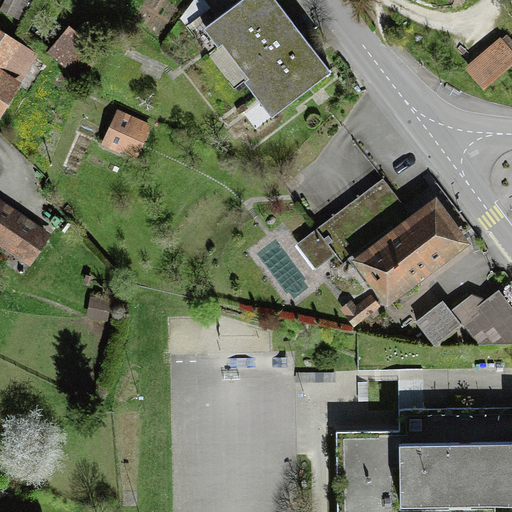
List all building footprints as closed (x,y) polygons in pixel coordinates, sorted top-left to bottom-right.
[(4,0),(0,10),(20,19),(29,0),(4,0)] [(331,71),(276,0),(239,0),(193,36),(234,88),(248,78),(275,114),(331,71)] [(68,28),(48,52),(84,82),(96,52),(68,28)] [(0,104),(32,53),(0,31),(0,104)] [(511,54),(500,40),(469,66),(485,85),(511,62),(511,54)] [(127,136),(141,142),(147,128),(118,114),(105,141),(121,149),(127,136)] [(404,206),(383,178),(296,244),(315,269),(334,253),(342,264),(354,254),(364,267),(372,260),(396,292),(462,242),(459,237),(472,228),(436,181),(404,206)] [(0,242),(14,252),(23,238),(36,247),(45,233),(0,202),(0,242)] [(440,302),(416,320),(434,344),(463,322),(480,344),(511,343),(511,308),(501,293),(487,304),(485,302),(472,296),(449,314),(440,302)] [(343,309),(354,324),(377,306),(370,297),(355,309),(351,303),(343,309)] [(336,432),(337,511),(400,511),(400,505),(511,503),(511,406),(446,408),(446,426),(424,426),(424,408),(398,409),(399,431),(336,432)]
